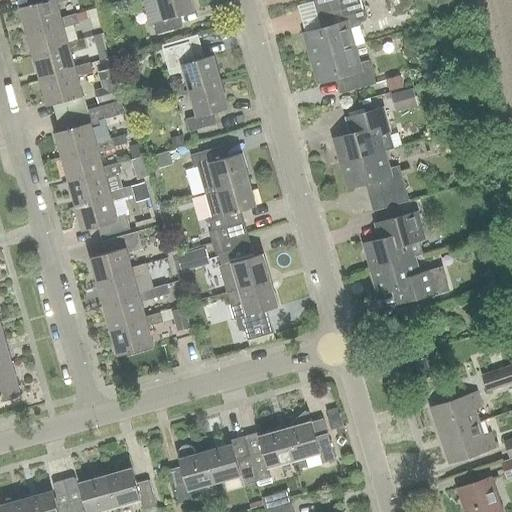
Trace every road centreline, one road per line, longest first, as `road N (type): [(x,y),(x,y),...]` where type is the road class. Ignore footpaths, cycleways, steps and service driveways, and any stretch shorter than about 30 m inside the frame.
road 1 (residential): [(341,347),(242,0)]
road 2 (residential): [(91,416),(0,84)]
road 3 (residential): [(91,416),(341,347)]
road 4 (residential): [(389,511),(341,347)]
